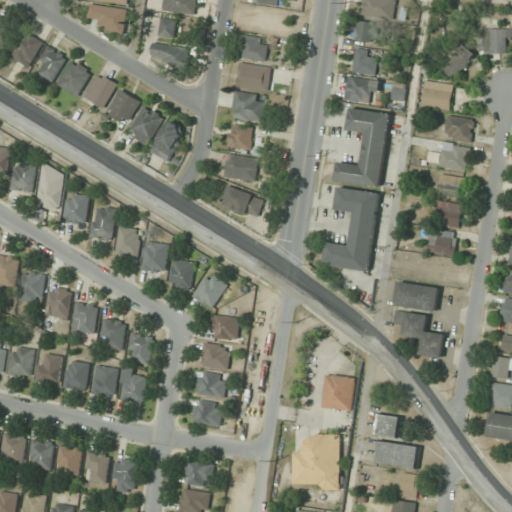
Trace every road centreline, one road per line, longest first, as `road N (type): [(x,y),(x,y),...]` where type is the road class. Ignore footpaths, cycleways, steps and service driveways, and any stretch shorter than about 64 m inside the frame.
road 1 (tertiary): [(511,511),(393,360),(333,308),(0,103)]
road 2 (residential): [(333,0),(256,511)]
road 3 (residential): [(506,91),(454,511)]
road 4 (residential): [(264,453),(0,400)]
road 5 (residential): [(209,108),(20,0)]
road 6 (residential): [(225,0),(209,108),(174,209)]
road 7 (residential): [(179,323),(0,213)]
road 8 (residential): [(151,511),(179,323)]
